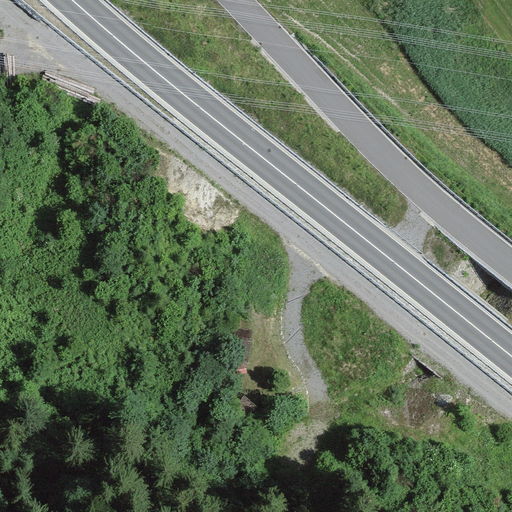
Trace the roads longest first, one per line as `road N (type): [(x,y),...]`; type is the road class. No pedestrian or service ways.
road 1 (track): [(511,409),(0,3)]
road 2 (trunk): [(511,352),(73,0)]
road 3 (unclassified): [(511,265),(423,194),(231,0)]
road 4 (track): [(305,247),(286,312),(306,371),(309,417),(276,461)]
